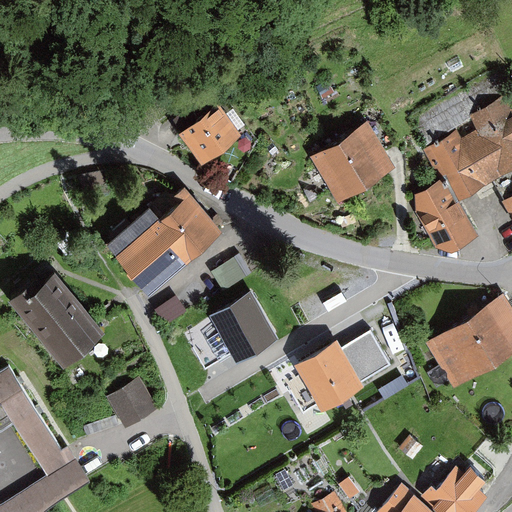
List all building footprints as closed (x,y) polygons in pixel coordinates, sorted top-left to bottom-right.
[(437,181),(408,198),(439,252),(473,232),(444,181),(474,163),(511,227),(511,118),(499,97),(471,114),(480,131),(463,141),(454,127),(418,148),(437,181)] [(243,143),(220,109),(178,136),(201,171),(243,143)] [(396,168),(365,122),(313,158),(344,203),(396,168)] [(215,228),(184,196),(166,214),(153,202),(112,243),(155,287),(215,228)] [(244,250),(214,268),(225,287),(256,270),(244,250)] [(109,335),(52,276),(34,293),(29,287),(8,307),(70,372),(109,335)] [(237,363),(279,340),(251,291),(209,314),(237,363)] [(168,322),(189,309),(180,295),(159,308),(168,322)] [(511,352),(511,321),(498,299),(427,342),(455,388),(511,352)] [(372,333),(343,348),(364,386),(392,371),(372,333)] [(295,365),(322,416),(354,399),(367,392),(364,386),(343,348),(340,342),(295,365)] [(158,410),(139,379),(108,398),(127,429),(158,410)] [(423,446),(411,436),(401,450),(413,459),(423,446)] [(482,484),(459,463),(435,489),(432,487),(423,497),(440,511),(470,511),(484,497),(476,490),(482,484)] [(426,511),(401,488),(379,511),(426,511)] [(347,511),(338,495),(313,508),(315,511),(347,511)]
